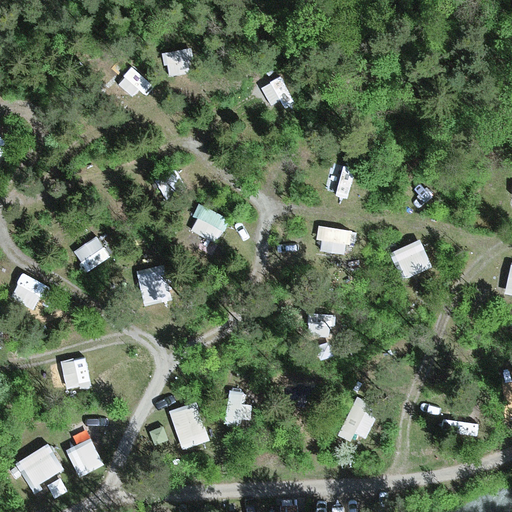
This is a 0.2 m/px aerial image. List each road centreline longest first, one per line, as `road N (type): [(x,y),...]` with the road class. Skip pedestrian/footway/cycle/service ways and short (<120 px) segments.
road 1 (track): [(255,244),(418,269),(511,254)]
road 2 (unknown): [(165,378),(153,341),(39,269),(0,257)]
